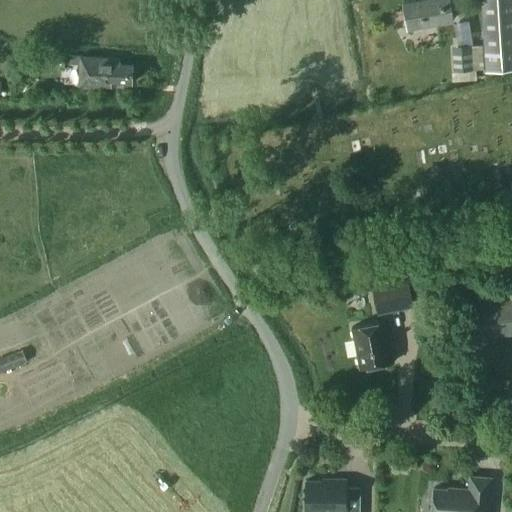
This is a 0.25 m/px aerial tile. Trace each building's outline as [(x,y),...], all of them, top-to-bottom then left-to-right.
[(410,0),(404,1),(408,26),(453,18),(450,0),(410,0)] [(511,69),(511,0),(482,0),(487,71),(511,69)] [(456,69),(476,68),(474,42),(460,43),(461,56),(455,56),(456,69)] [(28,66),(40,67),(41,53),(29,52),(28,66)] [(66,68),(66,55),(44,54),(44,67),(66,68)] [(121,58),(81,56),(79,84),(112,86),(112,81),(132,82),(133,63),(120,62),(121,58)] [(378,312),(415,305),(409,276),(372,284),(378,312)] [(479,336),(511,331),(511,276),(501,278),(502,287),(473,291),(479,336)] [(467,303),(465,293),(458,294),(460,304),(467,303)] [(361,368),(394,361),(386,320),(352,326),(361,368)] [(23,350),(0,359),(0,372),(28,361),(23,350)] [(434,487),(432,511),(489,511),(492,477),(470,475),(469,490),(434,487)] [(333,480),(307,480),(306,511),(331,511),(360,511),(361,486),(346,486),(347,478),(333,478),(333,480)]
